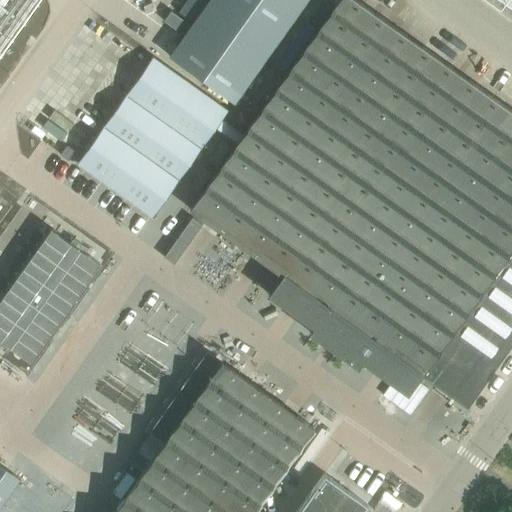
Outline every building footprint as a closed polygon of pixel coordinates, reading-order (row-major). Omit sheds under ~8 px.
[(206,0),(171,50),(235,96),(302,0),(206,0)] [(511,338),(511,107),(359,0),(335,0),(187,208),(280,274),(266,294),(312,326),(308,332),(354,366),(359,360),(405,393),(419,373),(464,405),(511,338)] [(151,59),(75,166),(151,220),(227,112),(151,59)] [(0,511),(52,511),(172,321),(123,291),(0,486),(0,511)] [(0,395),(33,342),(4,324),(0,329),(0,395)] [(223,357),(111,511),(254,511),(317,425),(223,357)] [(362,511),(369,503),(325,472),(297,511),(362,511)] [(388,491),(375,510),(378,511),(397,511),(404,502),(388,491)]
